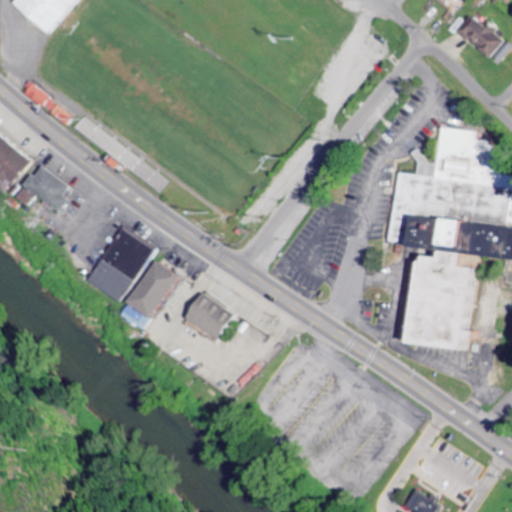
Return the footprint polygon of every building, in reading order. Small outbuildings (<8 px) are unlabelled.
[(56,37),(89,0),(26,0),(21,5),(56,37)] [(464,33),(494,60),(509,44),(499,34),(480,16),(464,33)] [(478,255),(511,258),(511,226),(423,217),(433,212),(441,212),(441,208),(479,212),(480,205),(494,206),(496,193),(499,192),(511,193),(511,170),(496,142),(481,141),(482,132),(447,129),(444,161),(423,160),(421,176),(404,174),(397,244),(454,250),(453,258),(438,256),(429,345),(483,350),(492,268),(477,267),(478,255)] [(80,201),(74,196),(81,188),(53,166),(37,187),(71,213),(80,201)] [(24,199),(37,206),(43,195),(31,187),(24,199)] [(98,284),(130,303),(162,250),(130,230),(98,284)] [(140,303),(163,319),(192,278),(169,262),(140,303)] [(198,319),(230,342),(247,318),(215,295),(198,319)] [(150,332),(157,321),(137,306),(129,316),(150,332)] [(446,511),(450,506),(425,492),(416,510),(420,511),(446,511)]
